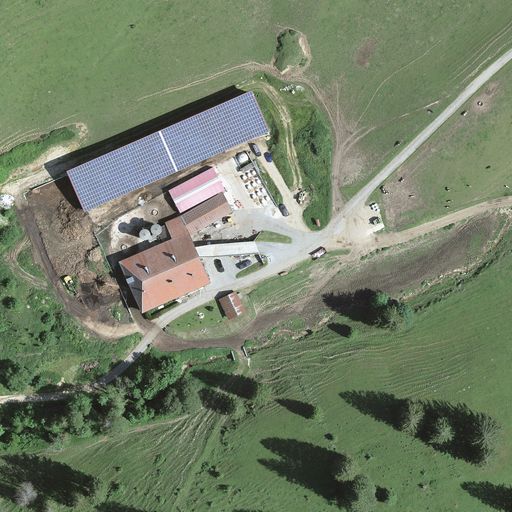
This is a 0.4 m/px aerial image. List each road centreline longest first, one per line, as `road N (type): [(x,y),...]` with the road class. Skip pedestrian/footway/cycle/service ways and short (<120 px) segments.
road 1 (track): [(511,51),(324,240),(167,318),(103,381),(0,401)]
road 2 (track): [(324,240),(382,243),(511,203)]
